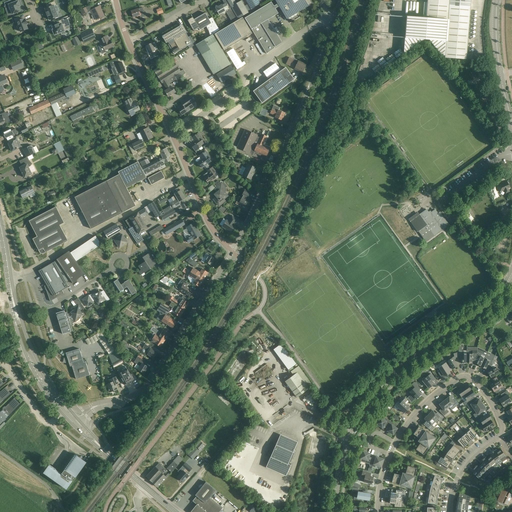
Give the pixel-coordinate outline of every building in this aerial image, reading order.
[(18,1),(14,3),(12,3),(11,0),(4,3),(5,6),(4,6),(6,12),(11,10),(12,14),(20,11),(18,7),(20,6),(18,1)] [(216,6),(215,8),(219,15),(222,13),(225,14),(226,11),(227,10),(231,17),(232,16),(235,20),(249,13),(245,6),(242,0),(236,4),(234,0),(226,0),(225,3),(225,2),(221,4),(221,5),(218,6),(216,6)] [(252,11),(251,9),(260,4),(258,0),(245,0),(248,4),(245,6),(249,13),(252,11)] [(275,0),(284,14),(287,19),(312,3),(309,0),(275,0)] [(466,59),(470,0),(427,0),(427,3),(424,2),(422,18),(406,16),(404,53),(406,53),(424,40),(429,40),(435,48),(441,55),(444,56),(444,57),(466,59)] [(46,13),(48,16),(49,20),(58,17),(54,6),(56,5),(54,2),(46,5),(47,8),(45,9),(46,13)] [(245,18),(251,29),(268,19),(277,13),(271,2),(245,18)] [(100,6),(93,9),(91,5),(80,10),(82,15),(87,12),(90,11),(92,15),(92,14),(95,21),(104,16),(102,12),(101,12),(100,11),(102,10),(100,6)] [(140,18),(146,16),(142,8),(131,11),(133,18),(139,15),(140,18)] [(212,18),(209,19),(205,13),(202,15),(194,20),(191,15),(192,17),(187,20),(194,31),(199,28),(200,30),(206,26),(207,27),(207,28),(209,31),(212,30),(214,34),(219,30),(212,18)] [(17,22),(20,32),(28,29),(26,25),(27,24),(25,19),(24,20),(24,19),(19,21),(18,17),(12,20),(13,24),(17,22)] [(224,50),(252,34),(242,18),(214,34),(224,50)] [(54,35),(57,34),(58,34),(66,31),(65,26),(66,25),(63,19),(57,22),(58,24),(55,25),(55,26),(52,27),(53,30),(52,30),(54,35)] [(282,43),(270,23),(268,20),(268,19),(251,29),(264,50),(266,54),(275,48),(274,47),(275,47),(282,43)] [(182,25),(162,36),(166,43),(167,43),(174,54),(188,46),(189,49),(196,45),(196,44),(191,36),(188,38),(185,32),(186,32),(182,25)] [(91,29),(80,35),(84,42),(95,37),(91,29)] [(16,39),(19,44),(27,40),(25,35),(16,39)] [(228,60),(213,35),(196,44),(196,45),(213,75),(230,64),(228,60)] [(79,45),(81,44),(77,36),(75,37),(72,39),(73,42),(76,40),(79,45)] [(102,45),(99,46),(102,54),(106,52),(105,52),(105,50),(108,49),(113,47),(110,40),(108,41),(107,40),(108,39),(106,36),(101,38),(103,43),(102,44),(102,45)] [(150,53),(155,51),(154,48),(156,47),(155,45),(153,46),(152,43),(146,45),(150,53)] [(243,66),(233,49),(227,53),(237,70),(243,66)] [(302,73),(306,65),(297,60),(297,61),(288,57),(285,63),(294,68),(293,69),(302,73)] [(180,71),(172,59),(172,58),(154,70),(162,83),(165,87),(169,84),(186,73),(183,69),(180,71)] [(24,67),(20,59),(10,63),(13,71),(24,67)] [(113,61),(110,63),(111,67),(113,66),(116,67),(119,73),(121,72),(122,74),(125,73),(124,71),(125,71),(121,62),(119,63),(118,59),(113,61)] [(263,72),(267,78),(280,69),(275,63),(263,72)] [(221,83),(236,74),(231,66),(216,75),(221,83)] [(253,91),(262,103),(294,79),(285,67),(253,91)] [(204,85),(211,97),(216,94),(217,94),(207,83),(204,85)] [(175,92),(172,86),(171,87),(169,84),(165,87),(167,90),(164,91),(168,97),(175,92)] [(51,105),(56,102),(76,94),(72,85),(63,90),(64,92),(49,99),(51,105)] [(183,105),(179,108),(183,114),(187,111),(188,112),(194,108),(191,104),(195,102),(193,100),(190,96),(183,100),(182,101),(181,102),(183,105)] [(131,99),(124,102),(129,111),(131,111),(132,113),(135,112),(140,110),(136,103),(133,105),(132,102),(131,99)] [(48,100),(29,109),(31,115),(51,106),(48,100)] [(272,109),(270,113),(276,115),(275,117),(282,120),(285,113),(279,110),(279,108),(274,105),(272,109)] [(91,106),(70,116),(72,121),(81,116),(93,111),(91,106)] [(262,108),(259,114),(265,117),(268,111),(262,108)] [(0,115),(0,125),(5,124),(10,122),(9,118),(8,118),(5,112),(1,114),(2,115),(0,115)] [(10,117),(12,120),(24,115),(22,112),(10,117)] [(5,137),(6,138),(9,136),(9,137),(10,136),(15,133),(16,134),(15,134),(16,134),(18,134),(15,129),(12,131),(11,128),(3,132),(4,137),(5,137)] [(139,141),(132,145),(135,151),(135,150),(135,151),(144,147),(142,143),(153,138),(151,134),(151,135),(147,128),(140,132),(140,133),(143,139),(139,141)] [(260,138),(257,137),(258,135),(245,129),(236,148),(249,153),(253,155),(254,152),(266,157),(268,151),(269,151),(269,150),(269,149),(262,145),(267,135),(268,132),(265,131),(264,135),(262,134),(260,138)] [(190,145),(189,145),(192,149),(193,148),(195,151),(197,153),(203,149),(201,145),(203,144),(202,142),(203,140),(198,133),(194,136),(192,138),(194,141),(190,144),(190,145)] [(16,137),(8,141),(9,143),(8,144),(12,151),(17,149),(21,147),(17,137),(16,137)] [(59,141),(54,144),(58,153),(64,151),(59,141)] [(32,145),(23,149),(25,153),(27,157),(36,153),(35,153),(34,149),(32,145)] [(164,164),(169,161),(170,161),(168,157),(170,156),(166,148),(160,151),(163,158),(161,159),(159,160),(161,163),(161,164),(163,168),(166,167),(164,164)] [(198,163),(197,164),(199,167),(201,166),(202,168),(204,167),(207,164),(210,162),(209,160),(211,158),(206,151),(201,154),(201,155),(203,158),(201,160),(198,162),(198,163)] [(21,160),(19,161),(20,161),(22,166),(20,168),(24,178),(32,174),(31,173),(30,171),(28,167),(32,164),(29,161),(29,160),(28,158),(27,157),(21,160)] [(79,195),(75,197),(91,229),(136,206),(127,188),(146,178),(146,177),(152,174),(163,168),(161,164),(161,163),(159,160),(161,159),(161,158),(151,163),(146,165),(143,161),(140,163),(142,167),(141,168),(138,162),(118,172),(119,174),(79,195)] [(253,175),(256,168),(248,164),(243,175),(251,179),(253,175)] [(218,175),(216,173),(212,167),(207,171),(209,174),(204,178),(206,181),(205,181),(208,184),(218,177),(218,175)] [(161,171),(152,176),(148,178),(151,185),(165,178),(161,171)] [(506,193),(509,192),(508,188),(510,188),(507,180),(505,181),(505,182),(502,183),(501,183),(500,183),(500,184),(499,185),(498,184),(497,185),(500,192),(504,190),(506,193)] [(216,197),(213,199),(219,206),(225,201),(224,199),(226,197),(226,194),(225,192),(227,190),(225,188),(227,187),(223,182),(220,184),(217,187),(214,189),(216,192),(217,193),(216,193),(216,196),(216,197)] [(19,191),(23,199),(34,193),(30,186),(19,191)] [(55,190),(46,194),(49,199),(50,198),(56,195),(57,194),(55,190)] [(154,202),(148,205),(149,205),(152,211),(156,218),(160,216),(162,221),(164,220),(165,221),(170,220),(169,217),(175,214),(176,216),(178,215),(177,213),(182,210),(188,207),(187,205),(183,199),(185,198),(182,192),(181,190),(180,191),(175,193),(174,194),(175,196),(171,198),(173,202),(170,204),(170,205),(160,212),(156,206),(154,202)] [(237,201),(235,204),(240,206),(241,204),(243,205),(247,207),(250,202),(245,199),(246,198),(247,198),(250,193),(245,191),(244,190),(241,197),(239,197),(237,201)] [(467,204),(462,207),(461,208),(461,209),(462,211),(463,210),(464,209),(466,212),(469,210),(467,207),(469,206),(467,204)] [(37,237),(64,223),(56,207),(33,219),(29,221),(37,237)] [(128,229),(137,244),(144,240),(139,233),(147,229),(141,218),(148,214),(145,209),(130,218),(125,221),(127,224),(128,224),(130,228),(128,229)] [(435,209),(429,213),(426,209),(410,221),(417,232),(418,231),(426,242),(429,239),(441,231),(442,231),(444,230),(443,229),(444,229),(445,231),(450,227),(449,225),(440,212),(438,213),(435,209)] [(227,220),(222,227),(225,229),(225,230),(229,232),(230,232),(233,228),(232,228),(238,220),(232,216),(228,221),(227,220)] [(181,219),(163,230),(164,230),(167,235),(185,225),(181,219)] [(44,253),(68,241),(60,225),(64,223),(37,237),(33,239),(36,246),(35,247),(37,250),(38,250),(39,252),(40,253),(41,253),(42,254),(43,254),(44,253)] [(190,235),(185,238),(188,243),(201,235),(194,223),(185,227),(190,235)] [(103,232),(107,239),(121,231),(116,224),(103,232)] [(163,229),(161,226),(149,233),(151,236),(163,229)] [(119,248),(127,242),(122,234),(114,240),(119,248)] [(101,244),(98,240),(95,236),(71,253),(76,261),(101,244)] [(57,261),(54,262),(65,281),(70,279),(73,284),(76,282),(75,281),(85,274),(69,251),(56,260),(57,261)] [(141,275),(143,274),(150,269),(150,268),(155,264),(148,253),(142,257),(145,262),(138,266),(141,270),(138,272),(141,275)] [(201,256),(200,258),(202,259),(201,261),(202,262),(204,263),(205,261),(211,265),(213,262),(212,261),(214,259),(209,255),(206,253),(203,257),(201,256)] [(197,263),(192,260),(190,259),(188,262),(195,267),(197,263)] [(68,287),(65,281),(54,262),(38,271),(47,286),(45,287),(46,289),(46,290),(50,301),(64,293),(62,290),(68,287)] [(191,272),(203,280),(208,273),(202,269),(201,271),(194,267),(193,268),(191,272)] [(185,268),(183,272),(195,280),(193,283),(195,284),(199,287),(203,280),(191,272),(185,268)] [(137,292),(129,279),(124,282),(124,283),(121,285),(117,279),(112,282),(119,293),(124,290),(123,289),(127,287),(132,295),(137,292)] [(192,298),(196,292),(191,288),(192,286),(193,287),(181,279),(180,282),(183,284),(179,290),(192,298)] [(109,300),(106,295),(103,290),(100,292),(100,291),(96,294),(96,293),(95,293),(96,294),(93,296),(92,295),(89,296),(89,295),(82,299),(88,307),(94,303),(93,302),(95,300),(98,305),(105,300),(106,302),(109,300)] [(169,295),(167,299),(172,302),(184,310),(189,303),(186,301),(187,299),(183,296),(181,298),(179,297),(177,300),(169,295)] [(172,302),(169,306),(176,310),(174,313),(180,317),(184,310),(172,302)] [(71,313),(68,314),(71,325),(74,322),(75,323),(76,323),(79,321),(80,320),(81,319),(80,319),(81,318),(80,317),(83,315),(80,311),(85,308),(81,303),(78,305),(74,308),(75,310),(71,312),(71,313)] [(161,303),(159,307),(168,313),(170,309),(161,303)] [(173,328),(176,322),(166,315),(168,313),(159,308),(157,310),(160,312),(159,313),(160,313),(156,319),(158,320),(159,320),(173,328)] [(73,331),(71,325),(68,314),(67,312),(65,313),(64,311),(56,313),(61,330),(63,334),(73,331)] [(152,327),(150,330),(150,331),(151,331),(155,334),(165,340),(169,333),(167,332),(164,330),(162,333),(152,327)] [(107,355),(112,352),(102,331),(84,339),(87,345),(100,339),(107,355)] [(151,341),(155,344),(160,347),(165,340),(155,334),(151,341)] [(281,343),(272,349),(287,370),(295,364),(281,343)] [(143,348),(141,350),(145,353),(153,358),(157,352),(149,347),(145,344),(143,348)] [(458,352),(458,356),(461,356),(461,363),(466,363),(467,354),(463,354),(463,351),(462,351),(462,347),(459,347),(458,351),(458,352)] [(481,349),(477,347),(477,351),(475,357),(474,363),(476,363),(476,364),(481,366),(480,367),(481,367),(485,358),(486,356),(487,354),(480,351),(481,349)] [(90,375),(88,370),(86,363),(85,361),(84,362),(80,351),(79,349),(77,349),(66,353),(70,367),(72,366),(76,379),(90,375)] [(470,351),(467,349),(467,354),(466,363),(472,363),(472,362),(474,363),(475,357),(477,351),(470,351)] [(458,359),(458,356),(458,352),(453,354),(454,356),(447,361),(452,369),(458,366),(454,360),(458,359)] [(135,356),(133,359),(135,360),(134,362),(136,364),(135,366),(134,367),(138,370),(138,369),(144,373),(148,367),(143,363),(144,361),(142,359),(138,356),(137,356),(137,357),(135,356)] [(493,359),(486,356),(485,358),(481,367),(485,369),(488,363),(491,364),(493,359)] [(487,372),(491,378),(499,372),(497,370),(500,368),(497,363),(493,359),(491,364),(490,366),(492,368),(493,369),(487,372)] [(444,376),(444,377),(450,373),(448,370),(450,368),(447,363),(444,364),(439,367),(441,371),(438,373),(441,378),(444,376)] [(126,366),(118,371),(119,374),(118,374),(122,380),(121,380),(124,385),(134,380),(131,374),(131,375),(128,369),(127,369),(126,366)] [(312,386),(301,370),(298,366),(290,372),(293,375),(285,381),(297,398),(312,386)] [(432,381),(435,379),(431,374),(425,378),(424,378),(422,379),(422,380),(423,380),(422,381),(428,389),(434,384),(432,381)] [(107,385),(110,392),(117,389),(115,385),(117,384),(117,383),(119,382),(120,383),(119,383),(120,383),(117,376),(108,380),(110,384),(107,385)] [(496,394),(504,389),(498,380),(496,377),(492,380),(493,383),(490,385),(494,392),(495,392),(496,394)] [(407,389),(406,389),(409,393),(410,392),(411,394),(415,399),(416,399),(421,395),(418,391),(416,390),(419,388),(417,386),(419,385),(416,382),(415,383),(414,382),(410,386),(407,389)] [(9,385),(8,385),(0,392),(0,403),(14,391),(13,391),(10,393),(6,388),(9,385)] [(461,397),(471,390),(470,391),(466,385),(458,390),(457,391),(461,397)] [(469,399),(475,395),(471,390),(461,397),(464,395),(467,400),(463,403),(465,405),(466,404),(471,401),(469,399)] [(499,400),(503,407),(511,401),(507,395),(509,394),(507,390),(500,394),(502,397),(499,400)] [(307,397),(302,400),(304,402),(311,397),(313,400),(309,403),(310,406),(315,402),(314,400),(315,399),(313,396),(311,397),(310,394),(306,397),(307,397)] [(17,395),(0,412),(0,423),(23,401),(22,401),(19,404),(14,399),(17,396),(17,395)] [(405,403),(407,400),(402,396),(395,405),(394,406),(394,407),(394,408),(395,409),(397,410),(398,409),(399,409),(404,413),(409,407),(405,403)] [(459,404),(455,398),(452,401),(449,397),(448,397),(447,397),(446,398),(446,399),(444,401),(449,407),(451,410),(459,404)] [(474,410),(482,404),(479,399),(472,403),(471,401),(466,404),(469,409),(472,407),(474,410)] [(446,409),(449,407),(444,401),(442,402),(441,402),(440,403),(440,404),(439,404),(442,408),(439,411),(444,416),(449,412),(446,409)] [(479,413),(486,409),(482,404),(474,410),(476,413),(473,415),(476,419),(480,416),(481,415),(479,413)] [(440,422),(444,418),(439,413),(437,415),(432,411),(428,415),(435,421),(437,419),(440,422)] [(481,426),(491,419),(488,414),(482,418),(480,416),(476,419),(475,419),(478,424),(481,422),(483,425),(481,426)] [(428,415),(424,419),(426,421),(423,424),(431,431),(438,424),(435,421),(428,415)] [(380,418),(376,424),(382,428),(384,425),(387,426),(390,421),(385,418),(384,420),(380,418)] [(481,426),(485,432),(487,430),(492,427),(494,426),(490,420),(491,419),(481,426)] [(390,421),(387,426),(389,428),(387,431),(393,435),(397,428),(395,427),(396,425),(390,421)] [(422,452),(424,453),(432,443),(431,443),(434,438),(430,435),(419,426),(413,434),(420,439),(420,440),(420,442),(421,442),(416,449),(421,453),(422,452)] [(466,433),(471,440),(472,440),(471,440),(475,437),(476,436),(475,436),(470,430),(466,433)] [(193,432),(185,441),(190,445),(198,436),(193,432)] [(467,444),(471,440),(466,433),(462,437),(467,444)] [(293,453),(297,443),(280,435),(276,444),(273,443),(267,456),(270,458),(266,466),(286,475),(291,464),(290,464),(294,453),(293,453)] [(467,444),(462,437),(457,441),(463,447),(464,447),(464,446),(467,444)] [(452,441),(447,447),(450,449),(456,455),(458,452),(458,453),(460,450),(453,445),(455,443),(453,441),(452,441)] [(174,449),(178,454),(182,449),(177,445),(174,449)] [(194,447),(188,455),(193,459),(200,452),(194,447)] [(455,456),(456,455),(450,449),(446,454),(453,459),(455,456)] [(507,459),(505,456),(501,449),(497,451),(496,449),(494,451),(501,462),(502,462),(507,459)] [(372,458),(369,457),(370,453),(363,451),(361,458),(360,461),(369,465),(370,465),(372,458)] [(497,465),(501,462),(494,451),(492,452),(493,454),(490,456),(497,465)] [(68,475),(73,479),(74,476),(75,477),(86,462),(75,454),(64,469),(61,474),(62,474),(61,474),(66,477),(68,475)] [(453,459),(446,454),(443,459),(450,463),(451,463),(453,459)] [(171,473),(178,465),(183,459),(179,455),(173,461),(167,469),(171,473)] [(493,468),(497,465),(490,456),(488,459),(486,457),(484,458),(493,469),(494,469),(493,468)] [(381,467),(384,459),(376,457),(375,459),(372,458),(370,465),(369,465),(375,467),(376,465),(381,467)] [(443,466),(447,468),(448,467),(450,463),(443,459),(441,457),(436,465),(442,468),(443,466)] [(489,473),(493,469),(484,458),(482,460),(484,462),(481,465),(489,473)] [(163,473),(166,470),(159,463),(146,477),(158,487),(169,474),(168,473),(165,476),(163,473)] [(186,474),(188,471),(189,472),(192,468),(185,463),(178,472),(180,474),(177,477),(183,482),(188,476),(186,474)] [(62,474),(61,474),(49,465),(44,473),(66,489),(72,481),(71,481),(72,479),(73,479),(68,475),(66,477),(61,474),(62,474)] [(486,477),(489,473),(481,465),(479,467),(477,465),(475,467),(486,477)] [(417,468),(413,467),(407,466),(405,474),(404,474),(403,475),(402,476),(394,473),(391,483),(405,486),(406,486),(411,487),(412,482),(413,482),(417,468)] [(482,481),(486,477),(475,467),(473,469),(475,471),(473,474),(482,481)] [(370,476),(371,473),(370,473),(367,472),(363,470),(361,477),(364,478),(363,482),(371,484),(371,483),(372,484),(373,483),(374,483),(374,482),(374,481),(373,481),(372,481),(373,477),(370,476)] [(193,501),(195,503),(197,504),(198,505),(198,504),(206,511),(207,511),(219,511),(223,508),(224,506),(222,504),(220,506),(210,498),(216,491),(206,482),(195,495),(196,496),(193,501)] [(401,499),(402,494),(404,494),(404,491),(391,489),(391,492),(390,495),(389,498),(401,499)] [(496,502),(494,507),(495,509),(496,510),(499,509),(502,510),(504,506),(503,505),(504,504),(508,505),(509,503),(510,503),(510,504),(511,504),(511,503),(511,497),(511,496),(511,494),(502,490),(496,502)] [(359,500),(358,498),(369,500),(370,494),(358,492),(357,495),(353,495),(354,500),(359,500)] [(470,497),(464,495),(459,493),(458,497),(457,503),(468,505),(470,497)] [(403,499),(401,499),(389,498),(389,501),(390,501),(389,503),(395,504),(394,506),(400,507),(401,502),(403,502),(403,499)]
